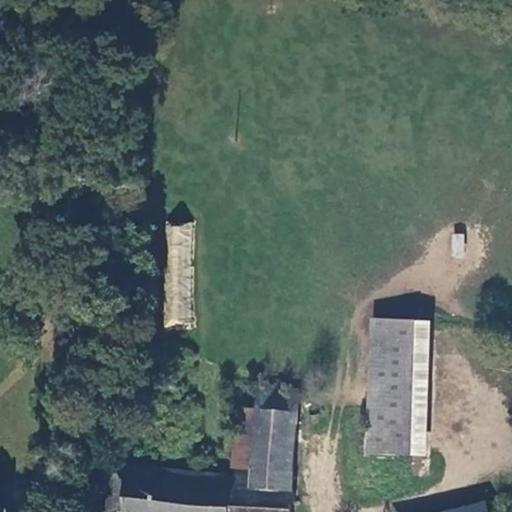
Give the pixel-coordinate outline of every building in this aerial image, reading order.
[(191,328),(196,224),(167,223),(162,327),(191,328)] [(463,232),(451,233),(452,257),(464,256),(463,232)] [(371,458),(415,460),(418,330),(374,329),(371,458)] [(511,369),(495,369),(495,414),(511,414),(511,369)] [(116,468),(112,493),(110,511),(101,511),(96,511),(95,511),(296,511),(297,416),(297,395),(259,392),(258,413),(256,473),(235,473),(236,480),(150,468),(116,468)] [(322,393),(297,392),(297,395),(297,416),(322,417),(322,393)] [(236,412),(235,473),(256,473),(258,413),(236,412)] [(101,467),(99,492),(112,493),(116,468),(101,467)]
